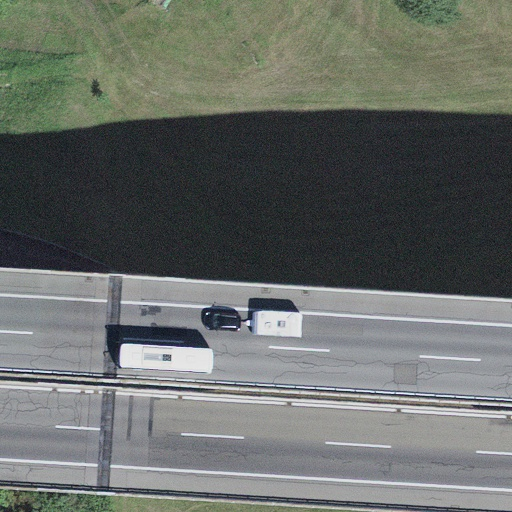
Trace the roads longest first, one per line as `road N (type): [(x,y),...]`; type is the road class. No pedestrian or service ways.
road 1 (motorway): [(0,421),(511,454)]
road 2 (motorway): [(511,362),(0,331)]
